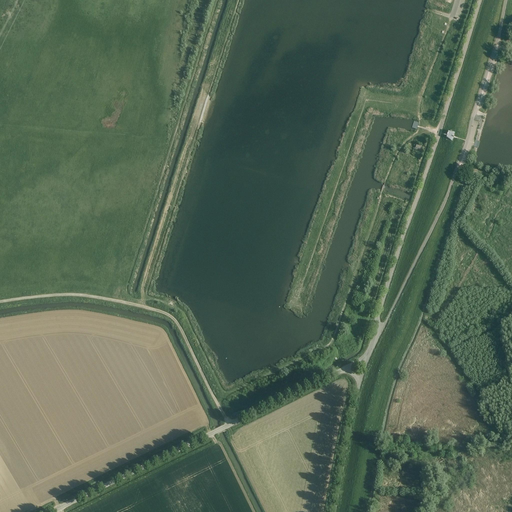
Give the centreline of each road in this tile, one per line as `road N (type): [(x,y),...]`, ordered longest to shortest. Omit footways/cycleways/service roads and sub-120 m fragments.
road 1 (unclassified): [(370,347),(446,197),(505,0)]
road 2 (unclassified): [(370,347),(479,0)]
road 3 (unclassified): [(51,511),(343,369)]
road 4 (track): [(227,425),(165,312),(86,295),(0,302)]
road 5 (unclassified): [(334,511),(360,384)]
